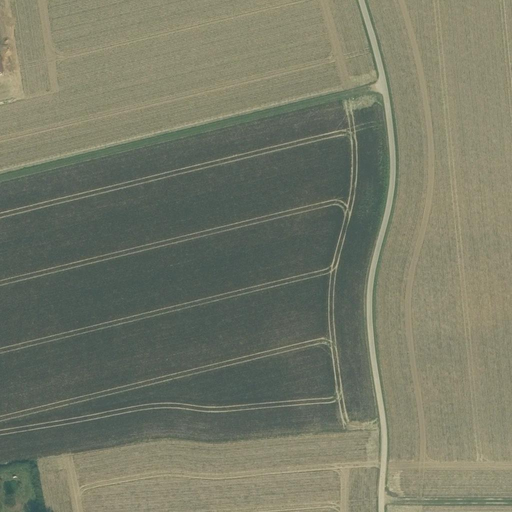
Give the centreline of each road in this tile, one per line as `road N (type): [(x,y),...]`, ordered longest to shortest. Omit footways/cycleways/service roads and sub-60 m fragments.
road 1 (track): [(385,511),(394,433),(371,293),(395,170),(361,0)]
road 2 (track): [(383,84),(0,178)]
road 3 (track): [(386,501),(511,501)]
